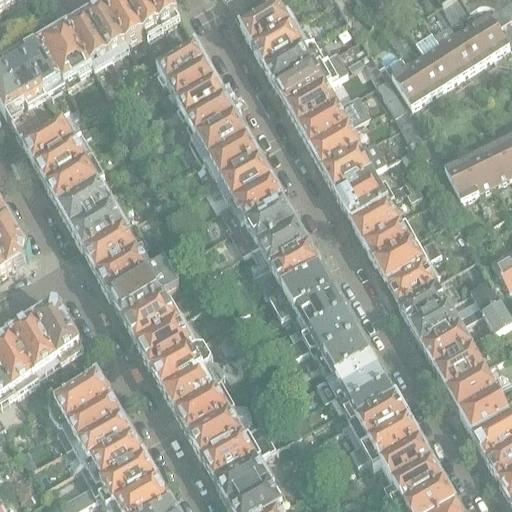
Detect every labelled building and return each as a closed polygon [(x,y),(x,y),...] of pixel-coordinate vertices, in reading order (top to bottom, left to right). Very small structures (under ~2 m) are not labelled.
[(0,0),(0,20),(34,0),(35,0),(0,0)] [(163,37),(140,0),(127,0),(122,3),(144,41),(148,46),(163,37)] [(178,22),(171,9),(165,0),(140,0),(163,37),(181,27),(178,22)] [(511,25),(511,1),(511,0),(458,0),(451,5),(442,11),(453,29),(469,18),(469,19),(478,13),(480,12),(483,12),(486,11),(488,12),(490,13),(492,14),(494,15),(495,17),(504,31),(511,25)] [(387,14),(380,2),(371,8),(379,19),(387,14)] [(144,41),(122,3),(104,14),(126,52),(144,41)] [(253,57),(297,31),(288,16),(284,18),(279,11),(241,34),(253,57)] [(126,52),(104,14),(87,25),(112,67),(130,57),(126,52)] [(510,53),(500,39),(498,35),(504,31),(495,17),(472,31),(493,64),(510,53)] [(112,67),(87,25),(69,36),(93,74),(94,78),(112,67)] [(493,64),(472,31),(472,30),(455,40),(476,74),(493,64)] [(264,76),(303,53),(308,50),(297,31),(253,57),(264,76)] [(93,74),(69,36),(41,52),(64,91),(93,74)] [(476,74),(455,40),(439,51),(460,85),(476,74)] [(332,88),(321,69),(324,67),(313,48),(308,50),(303,53),(264,76),(276,97),(286,115),(288,119),(327,94),(326,92),(332,88)] [(460,85),(439,51),(423,61),(445,94),(460,85)] [(64,91),(41,52),(22,63),(46,105),(65,93),(64,91)] [(167,92),(206,70),(196,53),(157,75),(167,92)] [(377,72),(370,60),(362,65),(365,69),(369,77),(377,72)] [(445,94),(423,61),(407,71),(407,73),(428,105),(445,94)] [(46,105),(22,63),(5,74),(26,112),(29,117),(47,106),(46,105)] [(178,111),(216,89),(206,70),(167,92),(178,111)] [(373,85),(382,80),(378,74),(379,74),(377,72),(369,77),(373,85)] [(428,105),(407,73),(392,84),(412,115),(428,105)] [(26,112),(5,74),(0,76),(0,112),(6,123),(15,118),(26,112)] [(378,93),(387,87),(386,86),(382,80),(373,85),(376,90),(378,93)] [(381,100),(391,94),(387,87),(378,93),(381,100)] [(187,128),(225,105),(216,89),(178,111),(187,128)] [(300,139),(340,116),(327,94),(288,119),(300,139)] [(385,106),(395,100),(391,94),(381,100),(385,106)] [(135,112),(130,104),(122,108),(118,100),(110,104),(120,121),(135,112)] [(388,112),(399,106),(395,100),(385,106),(388,112)] [(196,143),(235,122),(225,105),(187,128),(196,143)] [(402,112),(399,106),(388,112),(392,119),(402,112)] [(395,125),(406,118),(402,112),(392,119),(395,125)] [(311,158),(358,131),(355,126),(348,130),(340,116),(300,139),(311,158)] [(42,138),(29,117),(18,123),(15,118),(6,123),(21,151),(42,138)] [(399,133),(411,126),(408,121),(408,120),(407,119),(406,118),(395,125),(399,133)] [(204,169),(247,144),(235,122),(196,143),(191,147),(204,169)] [(415,133),(411,126),(399,133),(400,134),(403,140),(415,133)] [(36,176),(82,148),(91,143),(87,135),(78,140),(71,128),(65,132),(64,131),(45,142),(42,138),(21,151),(36,176)] [(362,157),(354,142),(361,138),(358,131),(311,158),(323,179),(362,157)] [(419,141),(415,133),(403,140),(407,147),(419,141)] [(150,150),(143,138),(133,144),(140,155),(150,150)] [(417,151),(422,148),(419,141),(407,147),(411,154),(417,151)] [(511,141),(496,150),(511,181),(511,141)] [(216,190),(260,166),(247,144),(204,169),(216,190)] [(47,195),(94,168),(82,148),(36,176),(47,195)] [(157,161),(150,150),(140,155),(144,161),(147,167),(157,161)] [(511,183),(511,181),(496,150),(479,158),(495,191),(511,183)] [(414,166),(408,156),(401,160),(406,171),(414,166)] [(373,179),(363,163),(364,162),(362,157),(323,179),(335,200),(372,179),(373,179)] [(495,191),(479,158),(462,167),(478,200),(495,191)] [(432,179),(424,165),(414,171),(422,185),(432,179)] [(228,212),(272,187),(260,166),(216,190),(228,212)] [(478,200),(462,167),(444,175),(461,208),(478,200)] [(58,215),(105,187),(94,168),(47,195),(58,215)] [(173,186),(165,174),(154,180),(162,193),(173,186)] [(384,199),(376,185),(372,179),(335,200),(346,220),(384,199)] [(417,195),(412,185),(405,189),(411,199),(417,195)] [(126,204),(127,204),(122,195),(113,201),(105,187),(58,215),(71,237),(126,204)] [(231,239),(283,207),(272,187),(228,212),(237,227),(227,233),(231,239)] [(395,206),(406,199),(403,194),(393,200),(395,206)] [(417,195),(411,199),(407,201),(411,208),(422,202),(417,195)] [(399,227),(388,207),(384,199),(346,220),(363,249),(375,242),(399,227)] [(84,261),(129,232),(122,221),(133,215),(126,204),(71,237),(84,261)] [(250,257),(297,231),(283,207),(231,239),(230,239),(243,262),(250,257)] [(147,252),(146,250),(153,246),(165,239),(167,242),(183,234),(176,219),(159,228),(161,232),(157,235),(155,231),(145,237),(145,238),(141,240),(135,230),(129,233),(129,232),(84,261),(97,283),(143,255),(147,252)] [(26,254),(8,223),(7,223),(0,227),(0,262),(9,277),(22,269),(25,267),(25,266),(27,257),(26,254)] [(375,271),(412,249),(399,227),(375,242),(363,249),(375,271)] [(256,284),(309,253),(297,231),(250,257),(259,271),(251,275),(256,284)] [(424,271),(441,261),(433,246),(423,253),(426,258),(419,262),(412,249),(375,271),(387,292),(424,269),(424,271)] [(277,302),(323,277),(309,253),(256,284),(268,306),(277,302)] [(110,306),(155,277),(143,255),(97,283),(110,306)] [(511,300),(511,269),(508,261),(491,271),(499,285),(490,290),(499,307),(509,301),(509,302),(511,300)] [(0,283),(9,277),(0,262),(0,283)] [(437,292),(435,289),(424,271),(424,269),(387,292),(399,313),(437,292)] [(170,303),(181,296),(166,271),(165,271),(155,277),(110,306),(123,329),(170,303)] [(290,324),(336,299),(323,277),(277,302),(268,306),(277,321),(269,326),(273,333),(281,328),(281,329),(290,324)] [(423,356),(462,334),(484,322),(502,311),(499,307),(490,290),(471,301),(478,315),(457,326),(448,311),(411,334),(410,334),(423,356)] [(253,315),(240,292),(223,302),(236,325),(241,322),(253,315)] [(411,334),(448,311),(437,292),(399,313),(411,334)] [(302,346),(347,320),(336,299),(290,324),(298,337),(291,341),(290,339),(269,351),(274,360),(284,355),(302,346)] [(137,354),(184,326),(170,303),(123,329),(137,354)] [(473,355),(505,338),(511,333),(511,328),(502,311),(484,322),(491,336),(469,348),(462,334),(423,356),(435,377),(473,355)] [(84,358),(62,319),(59,316),(56,315),(52,315),(50,316),(51,316),(34,327),(61,372),(61,373),(84,358)] [(320,363),(359,341),(347,320),(302,346),(311,360),(317,358),(320,363)] [(249,335),(241,322),(236,325),(243,337),(243,338),(249,335)] [(152,379),(198,351),(184,326),(137,354),(151,379),(152,379)] [(61,372),(34,327),(26,332),(26,333),(12,342),(39,388),(61,372)] [(328,389),(372,364),(359,341),(320,363),(306,372),(311,380),(320,375),(328,389)] [(39,388),(12,342),(4,347),(4,348),(0,350),(0,375),(17,403),(39,388)] [(163,400),(209,373),(213,367),(204,352),(198,351),(152,379),(159,393),(163,400)] [(448,399),(486,377),(473,355),(435,377),(448,399)] [(335,403),(375,380),(380,377),(372,364),(328,389),(318,394),(326,408),(329,407),(332,405),(335,403)] [(498,399),(511,391),(511,386),(507,378),(502,381),(497,371),(486,377),(448,399),(447,399),(460,421),(497,400),(498,399)] [(75,396),(98,383),(92,373),(69,387),(75,396)] [(176,421),(221,395),(210,375),(209,373),(163,400),(167,408),(168,407),(176,421)] [(0,414),(17,403),(0,375),(0,414)] [(375,398),(388,391),(380,377),(375,380),(335,403),(332,405),(340,419),(343,417),(375,398)] [(62,436),(111,406),(98,383),(75,396),(67,402),(51,412),(50,412),(48,419),(57,434),(62,436)] [(352,431),(375,417),(396,405),(388,391),(375,398),(343,417),(351,430),(352,431)] [(189,445),(235,418),(222,394),(221,395),(176,421),(189,445)] [(511,421),(511,420),(511,403),(502,409),(497,400),(460,421),(472,444),(511,421)] [(375,445),(409,426),(396,405),(375,417),(352,431),(351,430),(321,447),(322,449),(322,448),(334,469),(360,454),(375,445)] [(72,453),(122,425),(111,406),(62,436),(72,453)] [(202,468),(248,441),(247,437),(252,428),(247,418),(235,418),(189,445),(202,468)] [(314,434),(304,419),(294,426),(302,443),(313,434),(314,434)] [(485,466),(511,450),(511,423),(511,421),(472,444),(485,466)] [(292,424),(284,429),(294,447),(302,443),(294,426),(292,424)] [(83,473),(133,444),(122,425),(72,453),(83,473)] [(376,473),(381,471),(421,448),(409,427),(409,426),(375,445),(360,454),(373,476),(376,473)] [(248,441),(202,468),(215,491),(261,465),(277,457),(267,439),(263,432),(248,441)] [(321,447),(313,434),(302,443),(310,455),(322,449),(321,447)] [(92,495),(144,465),(133,444),(83,473),(80,475),(92,495)] [(392,491),(432,469),(421,448),(381,471),(392,491)] [(498,488),(511,479),(511,450),(485,466),(498,488)] [(115,511),(158,488),(144,465),(92,495),(61,511),(90,511),(98,508),(98,507),(100,505),(104,511),(115,511)] [(286,511),(287,511),(274,488),(261,465),(215,491),(226,511),(286,511)] [(394,511),(403,511),(444,489),(432,469),(392,491),(386,495),(394,511)] [(511,479),(498,488),(510,509),(511,508),(511,479)] [(170,511),(170,510),(166,503),(158,488),(115,511),(170,511)] [(454,511),(456,511),(444,489),(403,511),(454,511)]
